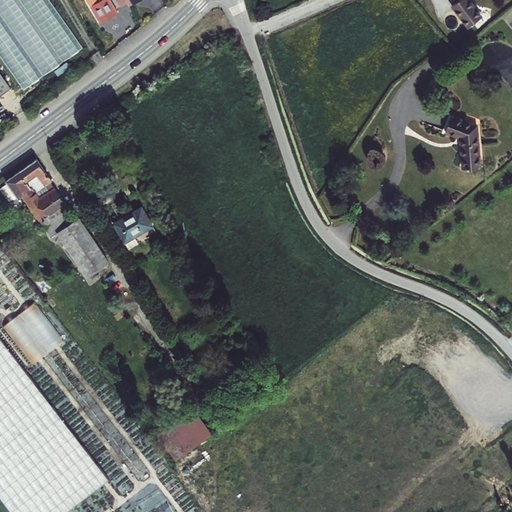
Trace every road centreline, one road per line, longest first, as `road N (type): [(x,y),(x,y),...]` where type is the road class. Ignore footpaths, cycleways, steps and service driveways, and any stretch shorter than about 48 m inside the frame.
road 1 (unclassified): [(233,0),(320,227),(366,266),(471,314),(511,353)]
road 2 (tertiary): [(200,0),(0,160)]
